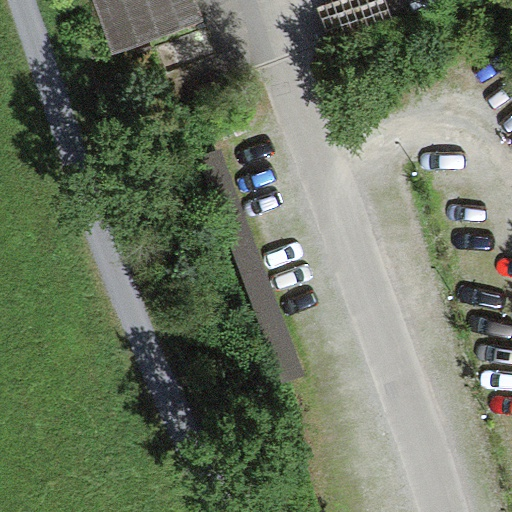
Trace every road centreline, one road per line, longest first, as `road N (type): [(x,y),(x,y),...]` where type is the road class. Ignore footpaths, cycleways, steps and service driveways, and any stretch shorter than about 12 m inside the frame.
road 1 (track): [(20,0),(104,253),(223,511)]
road 2 (unclassified): [(433,511),(263,0)]
